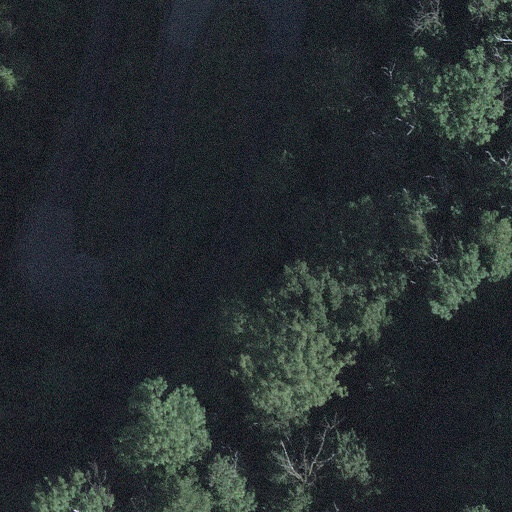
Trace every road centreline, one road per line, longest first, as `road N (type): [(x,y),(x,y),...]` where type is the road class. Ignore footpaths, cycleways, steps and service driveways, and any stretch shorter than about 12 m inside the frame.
road 1 (unclassified): [(195,0),(137,230),(115,272),(78,293),(46,278),(39,255),(84,140),(119,0)]
road 2 (unclassified): [(0,500),(146,375),(205,296),(246,190),(263,117),(276,51),(273,0)]
road 3 (unclassified): [(511,351),(463,398),(390,511)]
